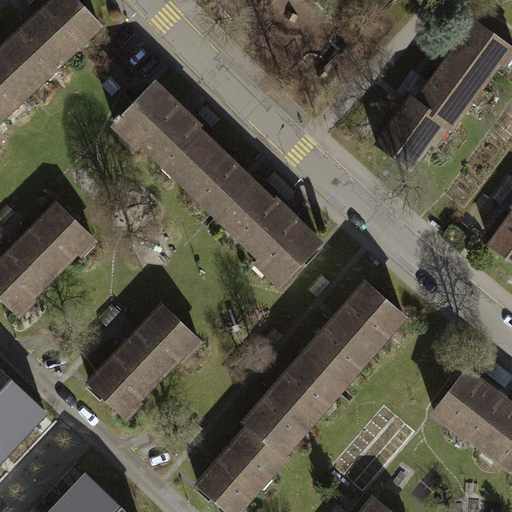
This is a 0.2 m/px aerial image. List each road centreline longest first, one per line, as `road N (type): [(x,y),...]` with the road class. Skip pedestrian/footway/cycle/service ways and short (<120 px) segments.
road 1 (residential): [(151,0),(434,274),(511,339)]
road 2 (residential): [(0,335),(182,511)]
